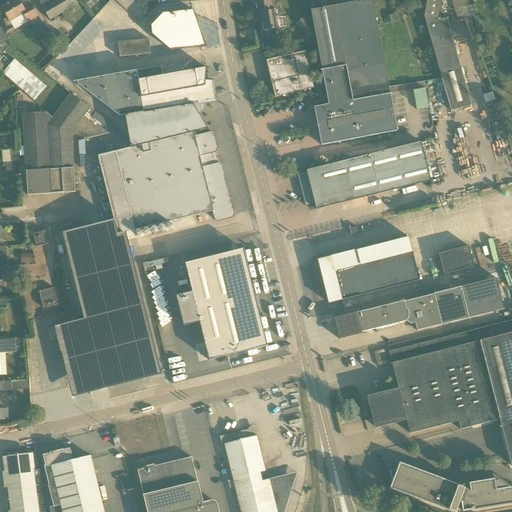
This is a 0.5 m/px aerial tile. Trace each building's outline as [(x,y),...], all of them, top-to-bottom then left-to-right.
[(13,0),(1,7),(6,16),(0,19),(3,27),(5,35),(38,17),(31,4),(24,8),(19,0),(13,0)] [(77,3),(75,0),(40,0),(41,1),(39,2),(42,7),(50,20),(68,9),(72,14),(80,9),(77,3)] [(273,10),(271,0),(255,0),(259,18),(261,18),(263,31),(279,28),(276,10),(273,10)] [(323,9),(312,11),(311,11),(327,95),(326,95),(328,105),(320,106),(314,107),(321,145),(397,131),(388,84),(371,0),(356,0),(357,2),(323,9)] [(440,0),(426,0),(424,17),(451,111),(471,105),(447,20),(438,18),(440,0)] [(460,0),(450,0),(458,20),(466,17),(463,8),(460,0)] [(84,1),(81,3),(92,19),(95,16),(84,1)] [(67,10),(61,13),(65,19),(70,16),(67,10)] [(163,16),(152,29),(152,37),(170,52),(216,47),(193,12),(163,16)] [(296,24),(304,32),(305,40),(314,38),(312,26),(304,17),(296,24)] [(149,39),(118,43),(119,57),(151,54),(149,39)] [(105,55),(104,41),(93,41),(93,55),(105,55)] [(56,49),(52,42),(44,47),(48,53),(56,49)] [(314,88),(305,51),(266,61),(275,97),(314,88)] [(0,62),(0,71),(3,74),(34,101),(46,86),(15,60),(7,68),(0,62)] [(120,117),(125,116),(133,148),(194,132),(194,133),(208,129),(193,105),(193,103),(198,102),(198,104),(215,101),(212,82),(206,81),(207,68),(163,76),(161,67),(77,82),(78,85),(120,117)] [(444,113),(451,111),(445,92),(438,94),(444,113)] [(48,153),(51,194),(75,192),(71,131),(88,106),(69,93),(52,118),(46,112),(40,113),(43,154),(48,153)] [(96,112),(92,117),(109,129),(112,124),(96,112)] [(22,114),(27,185),(28,195),(51,194),(48,153),(43,154),(40,113),(22,114)] [(195,136),(194,133),(194,132),(133,148),(117,151),(126,186),(218,164),(215,153),(218,151),(218,148),(215,136),(213,133),(210,133),(195,136)] [(9,147),(16,147),(16,135),(8,136),(9,147)] [(431,181),(421,142),(306,171),(307,172),(298,175),(305,206),(315,204),(316,210),(326,207),(431,181)] [(19,171),(17,149),(10,149),(11,162),(6,163),(7,172),(19,171)] [(100,156),(116,220),(64,232),(85,318),(56,325),(62,351),(92,344),(102,386),(160,372),(125,232),(138,229),(126,186),(117,151),(100,156)] [(217,223),(231,219),(234,217),(234,214),(223,167),(221,164),(218,164),(126,186),(138,229),(212,211),(214,220),(215,221),(217,223)] [(19,171),(7,172),(8,181),(20,180),(19,171)] [(48,244),(48,241),(45,231),(33,234),(36,247),(48,244)] [(361,296),(420,281),(409,237),(318,260),(321,273),(353,266),(361,296)] [(443,275),(474,267),(469,246),(438,254),(443,275)] [(185,264),(209,361),(267,346),(243,249),(185,264)] [(26,263),(29,263),(36,264),(34,255),(22,254),(22,263),(26,263)] [(329,304),(361,296),(353,266),(321,273),(329,304)] [(418,330),(504,309),(496,278),(433,294),(434,294),(405,301),(404,301),(337,318),(343,342),(363,337),(362,332),(406,321),(410,324),(416,323),(418,330)] [(43,308),(58,305),(54,288),(39,291),(43,308)] [(511,320),(489,326),(476,329),(498,420),(499,420),(511,466),(511,465),(511,320)] [(498,420),(476,329),(437,340),(458,422),(458,421),(460,430),(498,420)] [(0,340),(1,353),(16,352),(15,339),(0,340)] [(458,422),(437,340),(389,352),(398,389),(367,397),(375,428),(406,420),(409,434),(458,422)] [(377,362),(387,359),(384,349),(375,351),(377,362)] [(11,386),(11,381),(0,381),(0,390),(12,390),(12,389),(11,386)] [(220,437),(222,444),(224,443),(226,449),(229,464),(230,468),(226,469),(231,493),(236,492),(237,497),(240,511),(278,511),(273,488),(269,489),(267,480),(262,481),(260,472),(265,471),(258,443),(259,441),(257,440),(255,428),(252,429),(249,428),(248,430),(240,432),(242,438),(233,441),(232,434),(220,437)] [(104,511),(90,456),(72,461),(69,450),(44,456),(47,467),(45,467),(50,485),(49,486),(54,506),(50,507),(50,511),(104,511)] [(4,458),(6,472),(3,472),(5,488),(8,488),(11,511),(9,511),(8,511),(38,511),(33,469),(32,454),(4,458)] [(145,467),(145,469),(138,470),(144,495),(198,482),(192,457),(155,466),(154,465),(145,467)] [(453,511),(455,511),(457,508),(465,488),(464,488),(458,486),(458,487),(456,486),(456,485),(400,464),(398,469),(390,472),(390,471),(389,471),(393,485),(394,485),(400,486),(398,490),(391,488),(447,509),(447,508),(449,509),(449,510),(453,511)] [(511,502),(510,503),(509,498),(511,497),(511,490),(498,480),(494,481),(494,480),(470,484),(470,487),(466,485),(464,488),(465,488),(457,508),(462,509),(462,511),(472,510),(472,509),(474,509),(474,510),(511,503),(511,502)] [(198,482),(144,495),(143,495),(147,511),(218,511),(217,505),(217,504),(216,503),(215,502),(214,501),(212,501),(211,501),(203,503),(198,482)]
